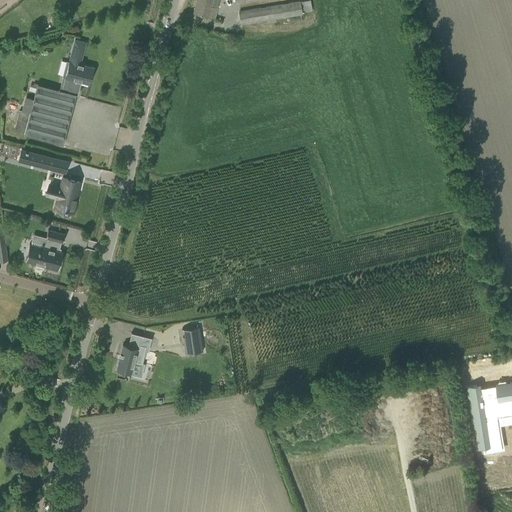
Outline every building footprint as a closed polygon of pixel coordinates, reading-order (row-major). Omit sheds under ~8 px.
[(196,0),(193,12),(203,15),(208,16),(215,18),(217,8),(219,0),(196,0)] [(239,11),(241,23),(301,14),(299,1),(239,11)] [(70,59),(65,77),(71,78),(89,83),(93,68),(79,64),(80,62),(85,42),(75,39),(70,59)] [(25,131),(24,134),(62,144),(76,94),(37,84),(35,93),(29,112),(19,110),(14,128),(25,131)] [(27,163),(53,170),(53,169),(56,159),(56,158),(30,152),(31,152),(28,163),(27,163)] [(56,185),(54,196),(57,197),(55,207),(73,212),(76,201),(74,200),(79,182),(62,178),(60,186),(56,185)] [(26,191),(28,186),(15,183),(12,192),(9,191),(5,203),(28,210),(32,193),(26,191)] [(59,248),(61,241),(63,242),(65,234),(48,229),(43,247),(29,243),(25,260),(35,263),(34,266),(43,269),(44,265),(58,269),(62,252),(58,251),(59,248)] [(185,336),(183,337),(185,353),(202,351),(199,326),(184,329),(185,336)] [(123,344),(116,369),(127,372),(131,373),(134,361),(141,363),(145,346),(140,344),(139,348),(128,345),(123,344)] [(474,386),(464,387),(473,450),(482,449),(482,452),(499,450),(494,419),(511,416),(511,382),(493,386),(493,387),(475,389),(474,386)]
